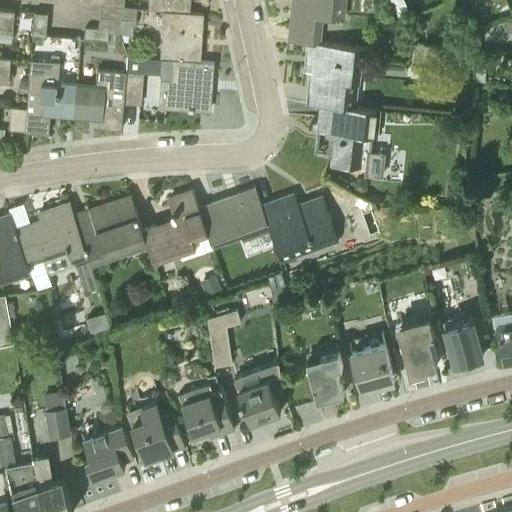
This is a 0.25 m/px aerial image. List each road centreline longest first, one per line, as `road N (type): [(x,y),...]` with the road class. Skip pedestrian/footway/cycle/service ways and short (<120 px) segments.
road 1 (residential): [(511,382),(115,511)]
road 2 (residential): [(0,180),(178,157),(240,159),(259,145),(267,110),(246,0)]
road 3 (tertiary): [(252,511),(511,429)]
